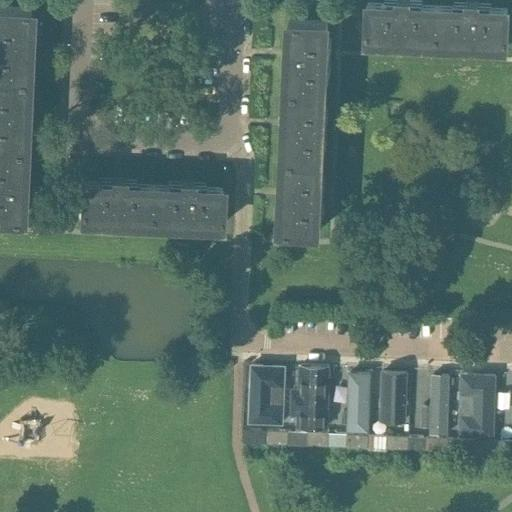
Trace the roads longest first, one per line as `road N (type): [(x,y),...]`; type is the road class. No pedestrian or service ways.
road 1 (residential): [(226,141),(241,166),(238,343),(511,355)]
road 2 (residential): [(226,141),(76,134),(82,0)]
road 3 (residential): [(231,0),(226,141)]
